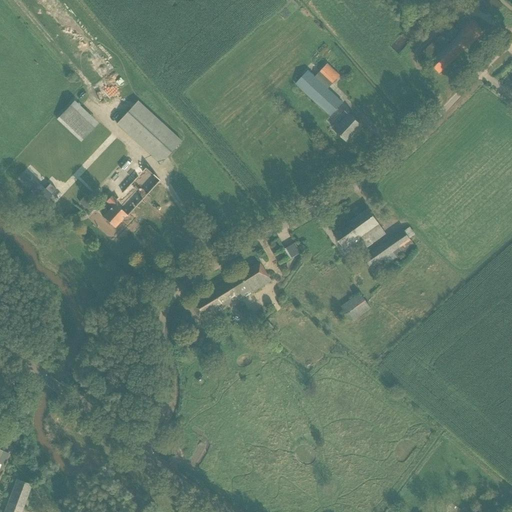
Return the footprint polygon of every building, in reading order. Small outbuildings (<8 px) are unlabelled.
[(424,0),(438,12),(449,0),(424,0)] [(478,0),(494,15),(503,6),(496,0),(478,0)] [(423,26),(434,14),(427,8),(406,33),(413,39),(424,27),(423,26)] [(460,29),(459,31),(453,24),(421,54),(439,73),(484,33),(473,20),(461,30),(460,29)] [(320,71),(332,83),(340,76),(327,64),(320,71)] [(120,86),(125,83),(116,70),(104,79),(109,86),(116,81),(120,86)] [(295,84),(330,116),(342,103),(307,71),(295,84)] [(116,124),(153,157),(160,164),(181,142),(137,101),(116,124)] [(76,137),(74,139),(79,144),(97,124),(74,102),(57,120),(76,137)] [(332,128),(346,141),(360,126),(348,115),(340,124),(337,122),(332,128)] [(114,143),(80,180),(93,192),(127,155),(114,143)] [(106,202),(112,207),(109,210),(102,217),(114,228),(125,215),(127,217),(159,181),(145,168),(145,169),(140,165),(127,179),(132,183),(116,200),(111,196),(106,202)] [(43,190),(28,176),(22,183),(44,203),(56,191),(49,184),(43,190)] [(97,193),(102,199),(109,191),(103,186),(97,193)] [(87,212),(89,214),(97,205),(85,195),(79,202),(89,211),(87,212)] [(344,249),(348,254),(356,248),(353,243),(357,239),(360,243),(362,242),(366,248),(386,234),(368,209),(333,234),(344,249)] [(404,231),(403,230),(363,258),(370,269),(383,260),(386,265),(414,245),(409,239),(404,231)] [(302,247),(292,244),(289,252),(300,255),(302,247)] [(346,264),(352,271),(357,268),(351,260),(346,264)] [(192,305),(201,320),(237,298),(238,301),(271,281),(260,263),(192,305)] [(341,307),(351,322),(370,308),(360,294),(341,307)] [(283,324),(297,311),(289,302),(270,320),(273,323),(278,318),(283,324)] [(4,408),(8,414),(17,409),(13,403),(4,408)] [(3,511),(21,511),(31,485),(16,479),(3,511)] [(450,503),(447,509),(451,511),(455,506),(450,503)]
